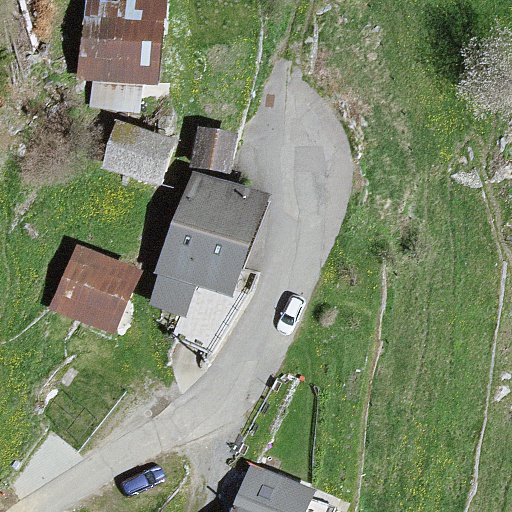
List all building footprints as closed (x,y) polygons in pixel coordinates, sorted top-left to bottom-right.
[(166,0),(117,0),(117,4),(88,1),(80,78),(95,79),(92,107),(141,112),(144,80),(159,82),(166,0)] [(177,141),(119,123),(104,170),(162,187),(177,141)] [(237,133),(201,126),(194,165),(230,172),(237,133)] [(266,199),(196,173),(160,270),(166,272),(156,301),(186,312),(198,282),(231,294),(266,199)] [(139,271),(77,246),(52,306),(114,332),(139,271)] [(316,489),(253,464),(234,511),(335,511),(338,506),(313,496),(316,489)]
